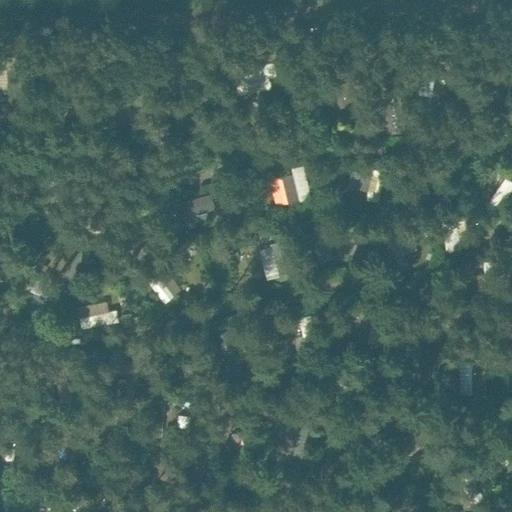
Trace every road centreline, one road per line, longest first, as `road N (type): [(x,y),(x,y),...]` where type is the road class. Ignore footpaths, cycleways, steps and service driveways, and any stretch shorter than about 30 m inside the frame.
road 1 (residential): [(511,138),(389,117),(317,119),(180,179),(57,153),(10,159),(0,174)]
road 2 (track): [(511,2),(0,23)]
road 3 (residential): [(15,325),(171,326),(308,290),(356,286),(477,310),(511,308)]
road 4 (residential): [(15,325),(23,446),(36,468),(117,477),(298,472)]
road 5 (residential): [(298,472),(378,459),(424,473),(511,470)]
